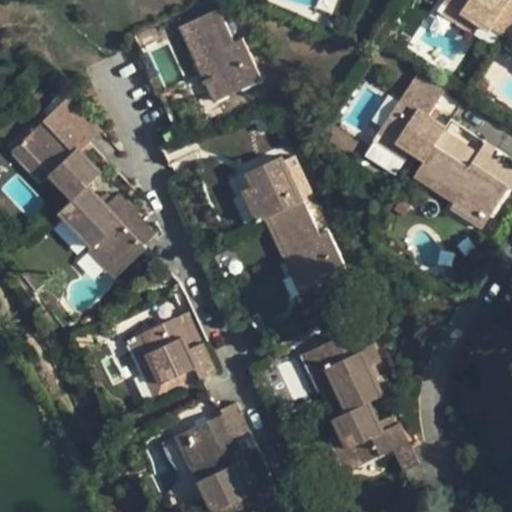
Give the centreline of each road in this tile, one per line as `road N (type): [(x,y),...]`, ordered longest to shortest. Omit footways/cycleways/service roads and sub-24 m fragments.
road 1 (residential): [(307,511),(110,82)]
road 2 (residential): [(511,247),(436,371),(436,426),(458,511)]
